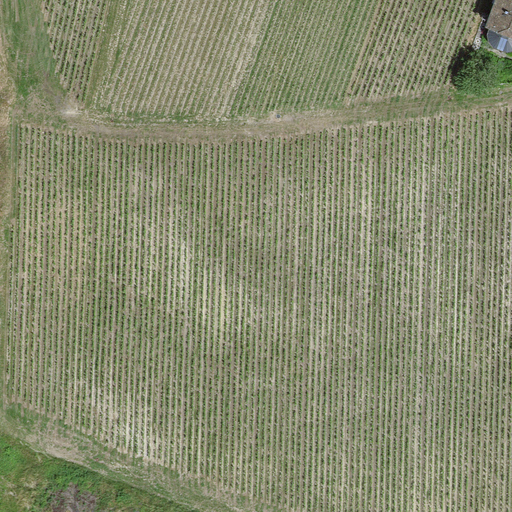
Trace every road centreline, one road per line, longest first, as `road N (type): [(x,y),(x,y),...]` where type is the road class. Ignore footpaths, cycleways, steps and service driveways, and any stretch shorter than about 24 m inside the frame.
road 1 (track): [(21,0),(52,93),(98,125),(235,129),(511,92)]
road 2 (track): [(0,385),(15,416),(249,511)]
